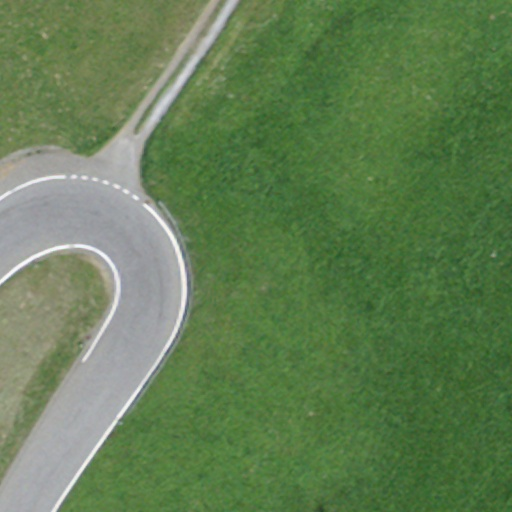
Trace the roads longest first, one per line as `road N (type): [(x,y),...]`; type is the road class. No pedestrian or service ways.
road 1 (residential): [(0,244),(37,219),(99,216),(150,254),(158,292),(146,339),(21,511)]
road 2 (track): [(99,216),(225,0)]
